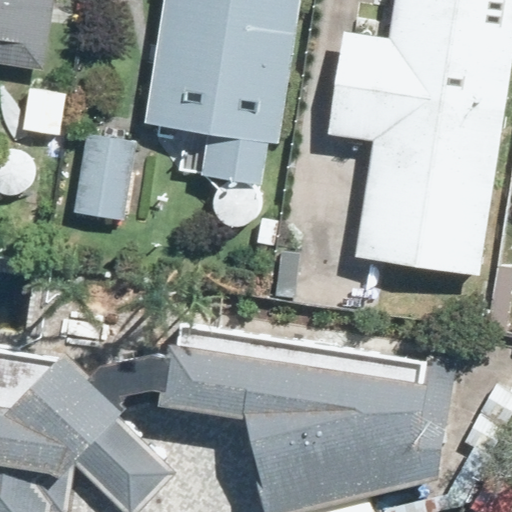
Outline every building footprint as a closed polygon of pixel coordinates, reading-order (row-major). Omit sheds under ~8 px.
[(0,0),(0,55),(44,63),(54,0),(0,0)] [(216,124),(209,164),(268,174),(275,134),(283,136),(304,0),(168,0),(150,114),(216,124)] [(349,21),(334,125),(379,131),(361,246),(486,265),(511,93),(511,0),(399,0),(395,28),(349,21)] [(34,75),(26,126),(62,133),(70,80),(34,75)] [(90,128),(78,209),(128,216),(139,134),(90,128)] [(511,307),(494,304),(489,326),(511,330),(511,307)] [(172,375),(169,391),(176,393),(251,401),(277,508),(444,468),(462,355),(188,313),(186,331),(179,329),(177,339),(114,351),(100,366),(72,340),(62,350),(0,341),(0,511),(55,511),(56,507),(73,510),(81,459),(137,510),(180,464),(120,409),(131,396),(136,390),(131,386),(136,381),(172,375)] [(468,437),(477,441),(461,471),(480,480),(511,418),(511,385),(499,379),(468,437)]
